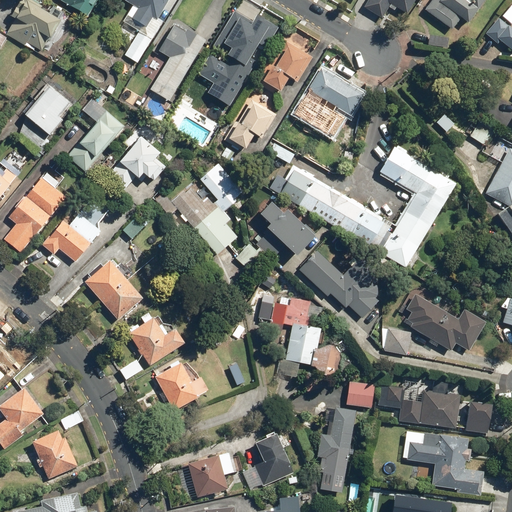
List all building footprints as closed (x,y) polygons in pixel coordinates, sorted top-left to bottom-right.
[(28,0),(22,11),(16,8),(12,16),(15,18),(7,32),(43,52),(62,18),(29,0),(28,0)] [(69,0),(73,2),(71,5),(90,16),(99,0),(103,0),(69,0)] [(128,0),(135,4),(125,20),(141,30),(126,55),(139,63),(165,19),(160,16),(169,0),(128,0)] [(369,0),(366,6),(383,17),(392,2),(410,12),(416,0),(369,0)] [(471,23),(487,0),(432,0),(426,9),(453,29),(462,17),(471,23)] [(228,105),(280,28),(259,14),(254,22),(237,11),(214,45),(218,49),(203,72),(218,82),(210,94),(228,105)] [(502,39),(511,46),(511,24),(500,15),(486,33),(499,43),(502,39)] [(152,89),(172,101),(208,38),(177,20),(160,49),(171,56),(152,89)] [(299,79),(314,56),(303,50),(307,44),(293,35),(289,41),(287,40),(272,63),(278,67),(270,81),(284,90),(293,75),(299,79)] [(334,74),(311,85),(333,130),(356,119),(334,74)] [(38,102),(28,113),(51,134),(65,118),(63,116),(76,102),(52,81),(36,99),(38,102)] [(233,137),(248,147),(258,133),(263,136),(278,114),(254,97),(238,121),(236,120),(224,138),(230,142),(233,137)] [(93,98),(83,109),(97,121),(69,156),(88,171),(125,125),(93,98)] [(496,133),(479,122),(471,134),(488,145),(496,133)] [(354,133),(345,127),(334,143),(344,149),(354,133)] [(107,175),(125,191),(139,175),(142,178),(146,173),(155,180),(167,166),(158,157),(164,151),(143,133),(107,175)] [(394,232),(382,253),(406,267),(456,181),(443,174),(445,170),(397,143),(380,172),(414,192),(396,224),(398,225),(394,232)] [(511,147),(509,146),(486,191),(511,203),(511,204),(499,214),(511,231),(511,147)] [(295,154),(282,147),(277,155),(290,162),(295,154)] [(0,196),(22,170),(6,156),(2,161),(0,159),(0,196)] [(179,209),(183,214),(181,215),(187,222),(189,221),(218,253),(239,234),(228,222),(232,219),(224,211),(238,199),(237,197),(245,190),(220,162),(202,178),(219,198),(216,201),(214,202),(208,195),(204,199),(195,189),(193,190),(191,188),(187,191),(185,189),(164,207),(171,216),(179,209)] [(270,187),(382,253),(394,232),(389,230),(393,222),(295,165),(288,176),(279,171),(270,187)] [(5,237),(22,251),(68,196),(43,176),(10,216),(17,222),(5,237)] [(274,200),(263,212),(274,223),(271,226),(300,254),(318,234),(289,207),(285,211),(274,200)] [(61,247),(78,261),(103,231),(80,212),(71,224),(65,219),(44,244),(55,254),(61,247)] [(141,220),(136,215),(123,229),(133,238),(151,220),(146,215),(141,220)] [(358,280),(347,270),(344,274),(343,272),(348,267),(337,256),(332,262),(317,249),(299,268),(328,295),(332,292),(347,307),(350,304),(364,317),(372,308),(361,297),(360,289),(355,284),(358,280)] [(144,295),(112,258),(86,281),(118,318),(144,295)] [(303,311),(306,311),(309,299),(266,291),(260,318),(272,320),(270,329),(284,332),(286,323),(294,324),(288,358),(281,357),(278,372),(298,376),(301,361),(315,363),(314,366),(336,370),(341,347),(319,343),(322,327),(304,324),(305,317),(302,316),(303,311)] [(402,320),(431,336),(428,341),(439,346),(441,342),(453,349),(456,343),(470,350),(487,320),(465,308),(461,317),(417,293),(402,320)] [(143,314),(146,319),(130,329),(151,364),(187,343),(178,326),(169,332),(158,313),(153,316),(150,310),(143,314)] [(412,331),(390,326),(386,350),(408,354),(412,331)] [(138,359),(122,369),(127,378),(143,368),(138,359)] [(212,390),(201,368),(196,370),(191,360),(185,363),(183,359),(156,372),(175,409),(212,390)] [(236,361),(228,365),(238,385),(246,381),(236,361)] [(447,392),(448,382),(405,377),(404,386),(381,383),(379,404),(401,406),(399,419),(457,427),(461,394),(447,392)] [(358,385),(351,384),(348,404),(372,407),(376,383),(358,381),(358,385)] [(0,405),(8,416),(0,422),(0,441),(6,449),(24,435),(21,430),(46,411),(26,385),(0,405)] [(495,402),(472,398),(467,429),(490,432),(495,402)] [(359,409),(337,404),(332,434),(322,433),(318,455),(323,456),(320,470),(324,471),(322,486),(344,491),(359,409)] [(64,437),(59,428),(33,440),(50,477),(80,463),(67,436),(64,437)] [(472,447),(468,446),(470,436),(407,429),(404,459),(436,463),(434,484),(459,487),(458,492),(477,494),(494,496),(495,486),(483,485),(485,469),(466,466),(467,461),(471,461),(472,447)] [(259,441),(267,460),(242,470),(250,489),(295,471),(279,432),(259,441)] [(199,497),(230,488),(226,474),(237,471),(231,450),(189,461),(199,497)] [(16,511),(99,511),(98,509),(89,510),(88,504),(83,505),(82,498),(81,490),(41,498),(42,506),(16,511)] [(244,511),(243,503),(206,508),(206,511),(302,511),(300,493),(279,496),(280,507),(259,510),(259,511),(244,511)] [(452,511),(454,500),(387,494),(385,511),(452,511)]
